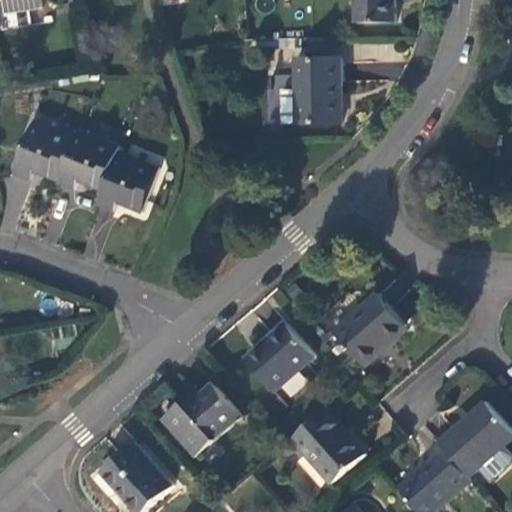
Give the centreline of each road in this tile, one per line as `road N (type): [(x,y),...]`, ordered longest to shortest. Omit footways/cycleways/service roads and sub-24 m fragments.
road 1 (residential): [(184,329),(359,185)]
road 2 (residential): [(359,185),(444,80),(457,0)]
road 3 (residential): [(31,464),(184,329)]
road 4 (residential): [(184,329),(64,267),(0,248)]
road 5 (residential): [(359,185),(389,230),(438,263),(511,273)]
